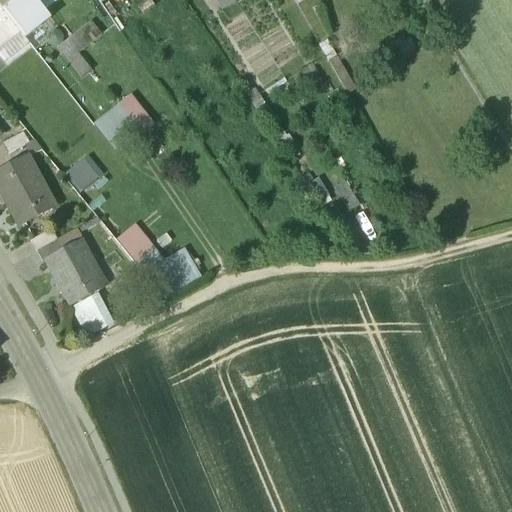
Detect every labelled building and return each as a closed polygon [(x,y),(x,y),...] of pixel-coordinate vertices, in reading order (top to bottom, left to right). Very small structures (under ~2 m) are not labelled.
[(16,0),(0,0),(0,8),(11,22),(19,16),(10,5),(16,0)] [(43,11),(34,0),(18,0),(18,1),(32,20),(43,11)] [(56,1),(54,0),(34,0),(43,11),(56,1)] [(0,8),(0,51),(21,35),(11,22),(0,8)] [(92,25),(68,43),(78,55),(101,37),(92,25)] [(78,55),(68,43),(59,51),(68,63),(78,55)] [(23,134),(2,145),(8,156),(29,145),(23,134)] [(27,159),(0,174),(0,193),(19,228),(54,209),(27,159)] [(51,232),(30,243),(36,253),(36,254),(56,242),(51,232)] [(99,275),(81,242),(62,253),(45,262),(63,295),(62,295),(70,309),(102,291),(94,278),(99,275)] [(56,243),(36,254),(42,264),(45,262),(62,253),(56,243)]
